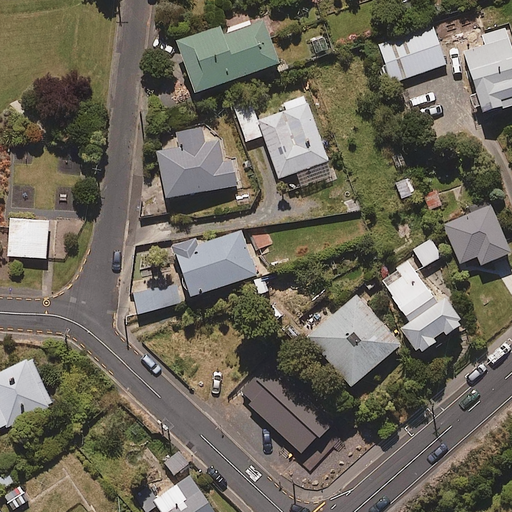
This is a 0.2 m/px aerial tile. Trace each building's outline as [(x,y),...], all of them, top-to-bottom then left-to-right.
[(276,64),(261,20),(250,24),(248,19),(218,30),(217,27),(171,43),(183,79),(167,84),(175,106),(192,100),(189,94),(276,64)] [(511,104),(511,55),(504,28),(478,36),(481,48),(461,54),(478,115),(511,104)] [(444,65),(432,29),(378,46),(390,83),(444,65)] [(331,53),(328,38),(311,42),(314,56),(331,53)] [(250,102),(231,108),(243,143),(260,137),(275,180),(283,178),(288,191),(330,176),(302,96),(274,106),(276,110),(255,117),(250,102)] [(201,125),(173,131),(174,138),(162,141),(164,150),(152,152),(161,200),(235,186),(230,160),(222,162),(218,137),(203,139),(201,125)] [(413,194),(408,178),(393,184),(399,199),(413,194)] [(508,254),(489,204),(441,223),(458,264),(475,258),(478,266),(508,254)] [(49,221),(11,218),(8,255),(47,258),(49,221)] [(255,275),(240,231),(205,243),(203,238),(169,249),(186,299),(255,275)] [(439,258),(430,240),(411,249),(421,267),(439,258)] [(434,343),(431,337),(440,332),(443,337),(460,327),(442,299),(433,304),(407,262),(379,279),(407,324),(398,329),(414,355),(434,343)] [(179,306),(175,286),(130,294),(134,314),(179,306)] [(397,346),(355,296),(305,338),(347,388),(397,346)] [(0,429),(54,407),(34,358),(0,371),(0,429)] [(246,392),(234,381),(213,402),(224,414),(246,392)] [(289,409),(281,401),(263,416),(271,425),(289,409)] [(339,433),(309,401),(277,431),(327,484),(373,441),(353,420),(339,433)] [(189,464),(180,451),(165,462),(174,474),(189,464)] [(18,465),(0,477),(0,486),(2,490),(25,475),(18,465)] [(149,486),(133,497),(144,511),(152,511),(158,508),(161,511),(216,511),(191,476),(159,499),(149,486)] [(29,500),(20,486),(6,496),(14,509),(29,500)]
